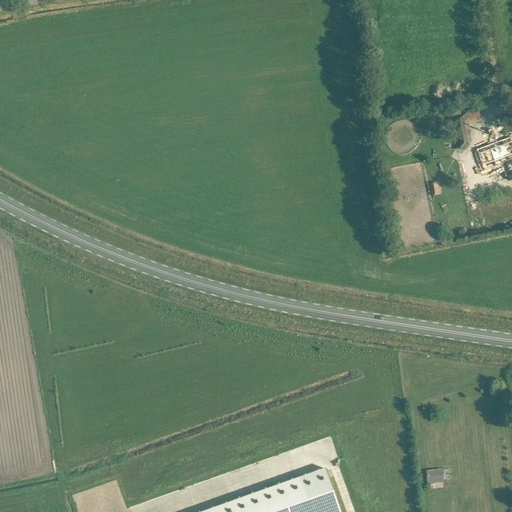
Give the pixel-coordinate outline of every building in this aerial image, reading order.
[(466,112),(450,116),(457,148),(469,146),(473,141),(466,112)] [(511,134),(509,136),(509,138),(477,149),(483,170),(511,158),(511,134)] [(432,196),(439,195),(436,183),(429,185),(432,196)] [(339,511),(325,469),(299,478),(232,502),(203,511),(339,511)] [(441,469),(426,469),(427,484),(442,483),(441,469)]
